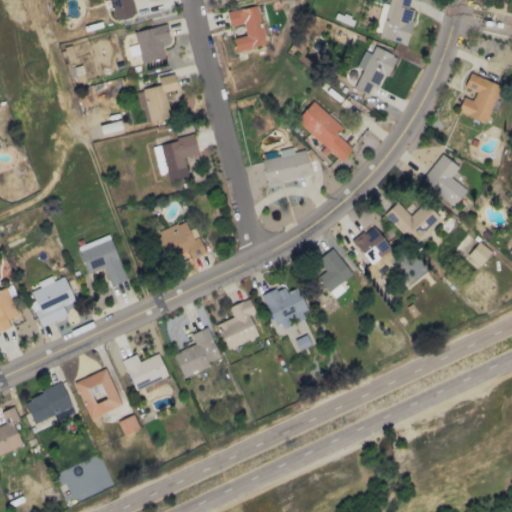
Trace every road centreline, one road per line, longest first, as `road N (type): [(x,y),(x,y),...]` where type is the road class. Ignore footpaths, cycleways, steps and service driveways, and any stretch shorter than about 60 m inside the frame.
road 1 (tertiary): [(459,0),(429,92),(384,158),(319,219),(0,377)]
road 2 (tertiary): [(511,320),(106,511)]
road 3 (tertiary): [(187,511),(511,358)]
road 4 (residential): [(251,259),(190,0)]
